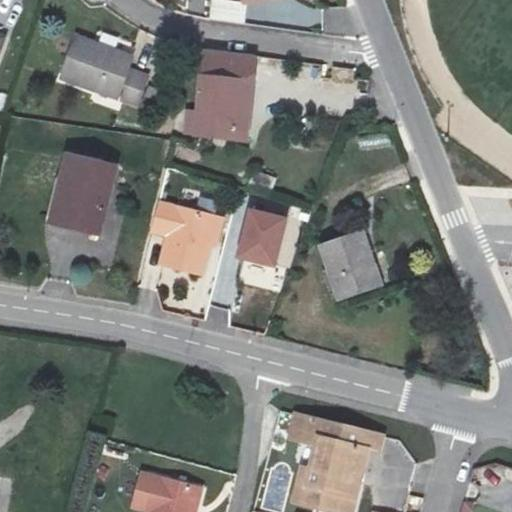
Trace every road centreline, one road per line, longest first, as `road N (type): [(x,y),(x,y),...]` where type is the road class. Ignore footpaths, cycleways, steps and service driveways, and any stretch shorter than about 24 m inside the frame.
road 1 (unclassified): [(511,382),(382,54)]
road 2 (residential): [(270,360),(0,305)]
road 3 (residential): [(123,0),(198,31),(382,54)]
road 4 (residential): [(461,411),(270,360)]
road 5 (residential): [(236,511),(270,360)]
